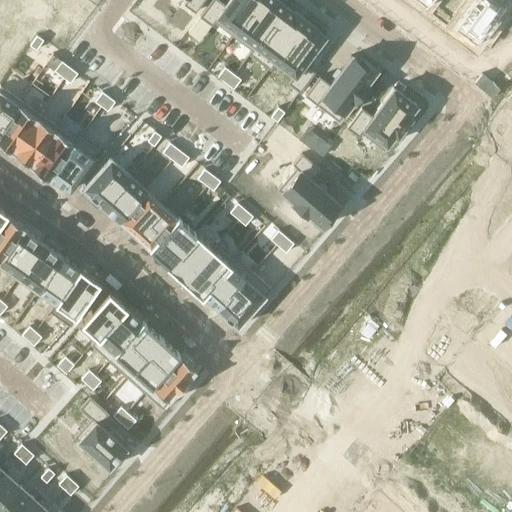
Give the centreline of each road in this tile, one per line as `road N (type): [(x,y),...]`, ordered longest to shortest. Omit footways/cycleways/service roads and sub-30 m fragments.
road 1 (residential): [(285,417),(138,281),(0,178)]
road 2 (residential): [(344,0),(511,121)]
road 3 (residential): [(376,511),(285,417)]
road 4 (residential): [(285,417),(200,511)]
